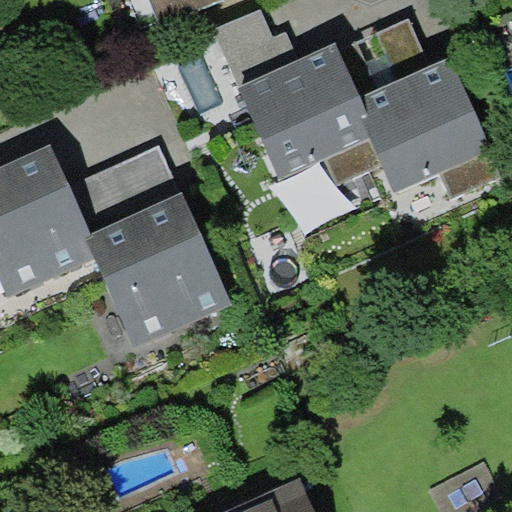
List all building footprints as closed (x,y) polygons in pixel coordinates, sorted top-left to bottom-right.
[(151,0),(160,21),(210,0),(151,0)] [(406,23),(336,54),(358,107),(430,77),(406,23)] [(336,54),(237,96),(274,185),(368,145),(388,191),(480,152),(445,70),(430,77),(358,107),(336,54)] [(157,148),(64,189),(88,244),(181,203),(157,148)] [(50,156),(0,177),(0,298),(2,304),(89,267),(125,352),(228,309),(181,203),(88,244),(64,189),(50,156)] [(308,511),(296,484),(235,511),(308,511)]
